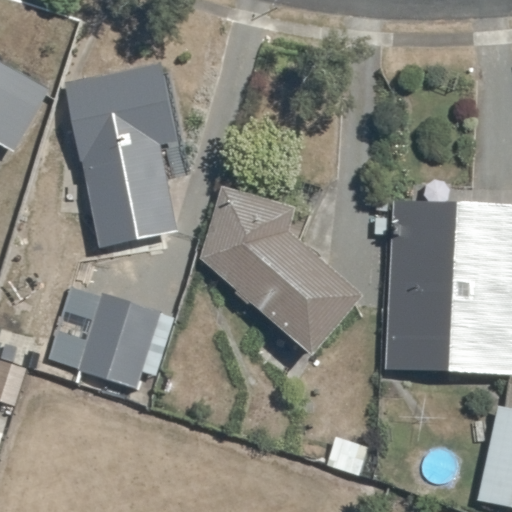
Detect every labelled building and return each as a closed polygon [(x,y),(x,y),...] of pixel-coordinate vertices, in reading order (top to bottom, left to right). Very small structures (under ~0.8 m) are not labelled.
[(58,87),(0,54),(0,138),(22,151),(58,87)] [(190,140),(177,64),(76,82),(105,249),(181,236),(165,144),(190,140)] [(304,212),(231,183),(212,262),(332,360),(377,292),(295,237),(304,212)] [(511,211),(397,205),(388,369),(511,375),(511,211)] [(181,316),(101,295),(85,352),(166,374),(181,316)] [(22,374),(0,368),(0,434),(6,436),(22,374)] [(511,406),(502,405),(484,501),(511,506),(511,406)]
